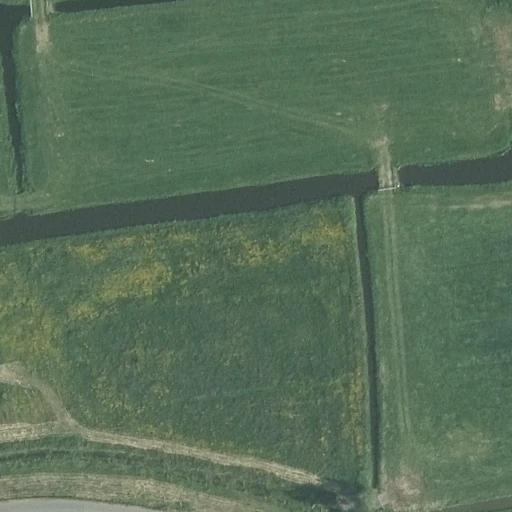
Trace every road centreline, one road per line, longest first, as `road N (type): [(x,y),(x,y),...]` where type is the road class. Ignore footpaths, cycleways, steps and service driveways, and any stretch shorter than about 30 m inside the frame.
road 1 (track): [(511,101),(380,131),(401,364),(390,499),(366,511)]
road 2 (unclassified): [(1,511),(132,511)]
road 3 (track): [(511,481),(390,499)]
